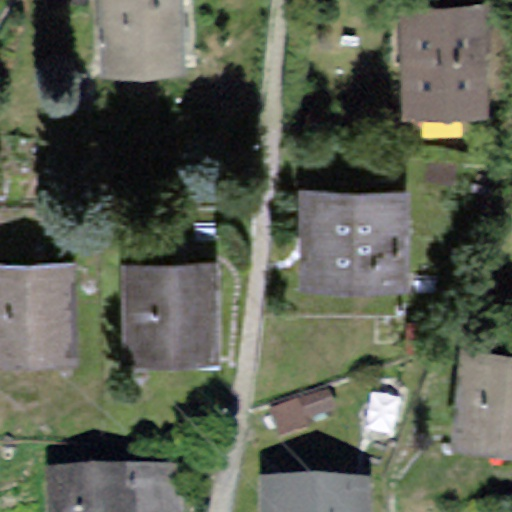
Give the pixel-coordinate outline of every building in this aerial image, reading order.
[(183,0),(96,0),(97,84),(184,83),(183,0)] [(480,8),(393,14),(401,129),(489,123),(480,8)] [(407,193),(297,197),(301,296),(411,292),(407,193)] [(72,269),(0,269),(0,368),(72,368),(72,269)] [(216,270),(124,271),(126,377),(217,375),(216,270)] [(511,362),(461,358),(453,454),(511,459),(511,362)] [(188,511),(186,479),(46,485),(47,511),(188,511)] [(370,511),(371,499),(257,502),(257,511),(370,511)]
